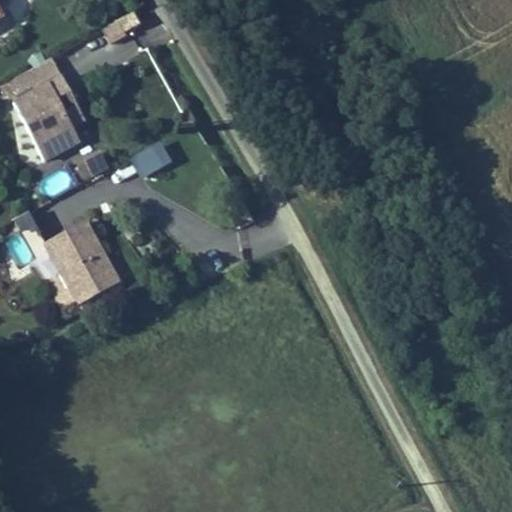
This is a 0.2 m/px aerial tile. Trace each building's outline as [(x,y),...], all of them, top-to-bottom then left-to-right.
[(106,45),(142,27),(134,12),(99,31),(106,45)] [(55,63),(29,77),(35,90),(62,76),(55,63)] [(13,101),(44,159),(80,140),(71,125),(57,97),(70,91),(62,76),(35,90),(13,101)] [(70,91),(57,97),(71,125),(84,118),(70,91)] [(142,179),(171,163),(160,142),(131,158),(142,179)] [(91,175),(107,168),(96,146),(80,153),(91,175)] [(121,282),(87,219),(43,243),(76,305),(121,282)]
